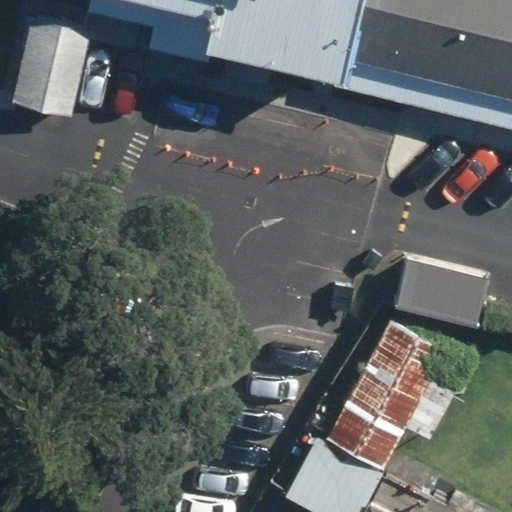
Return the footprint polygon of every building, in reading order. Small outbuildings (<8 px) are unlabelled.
[(511,0),(145,0),(208,14),(199,74),(511,151),(511,0)] [(97,16),(32,7),(20,96),(84,106),(97,16)] [(409,246),(397,297),(484,316),(495,265),(409,246)] [(442,335),(446,327),(392,304),(338,431),(389,453),(404,418),(439,433),(475,349),(442,335)] [(502,511),(388,462),(317,431),(292,489),(333,507),(331,511),(502,511)]
